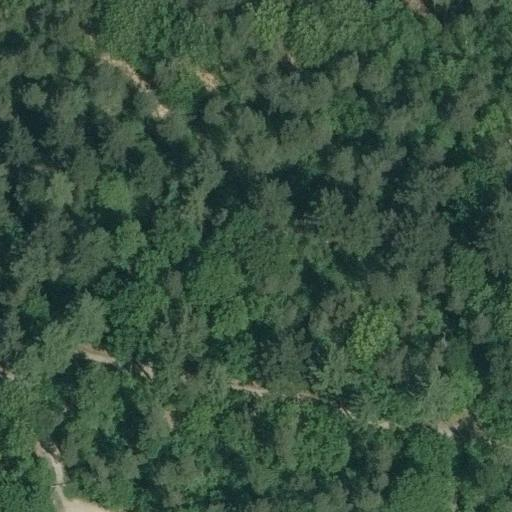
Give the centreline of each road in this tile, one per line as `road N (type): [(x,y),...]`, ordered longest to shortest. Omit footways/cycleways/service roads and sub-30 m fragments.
road 1 (track): [(454,428),(110,356),(7,377)]
road 2 (track): [(7,377),(68,511)]
